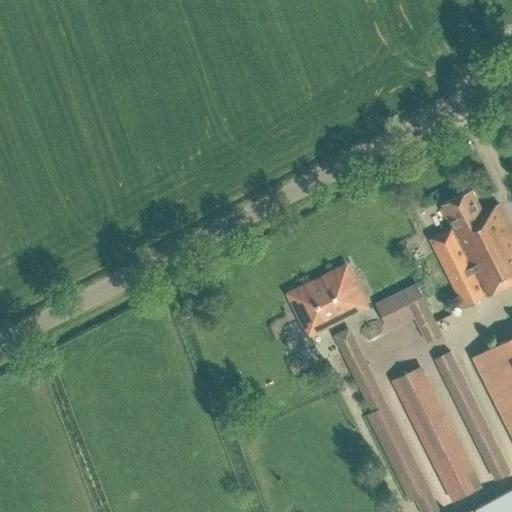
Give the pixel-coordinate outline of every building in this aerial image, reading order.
[(430,238),(465,307),(511,283),(511,228),(499,203),(484,211),(473,188),(443,203),(454,226),(430,238)] [(307,337),(368,307),(369,306),(347,261),(285,292),(307,337)] [(427,341),(430,339),(442,333),(424,296),(423,296),(416,283),(375,304),(388,330),(414,316),(427,341)] [(431,308),(443,305),(438,290),(426,293),(431,308)] [(433,511),(441,508),(349,326),(333,334),(371,410),(366,412),(410,500),(415,498),(422,511),(433,511)] [(511,434),(511,334),(472,355),(511,434)] [(439,357),(499,477),(511,471),(451,351),(439,357)] [(391,379),(452,500),(481,485),(421,364),(391,379)] [(511,511),(511,486),(476,503),(480,511),(511,511)]
